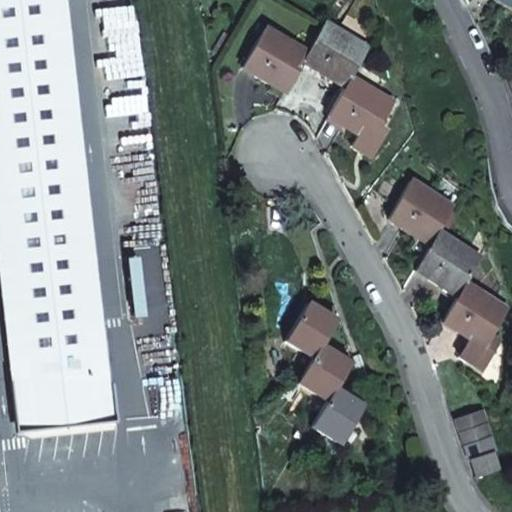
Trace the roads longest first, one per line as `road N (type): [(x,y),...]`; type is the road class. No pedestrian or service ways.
road 1 (residential): [(272,150),(310,172),(402,325),(452,479),(474,511)]
road 2 (residential): [(445,0),(493,97),(511,167)]
